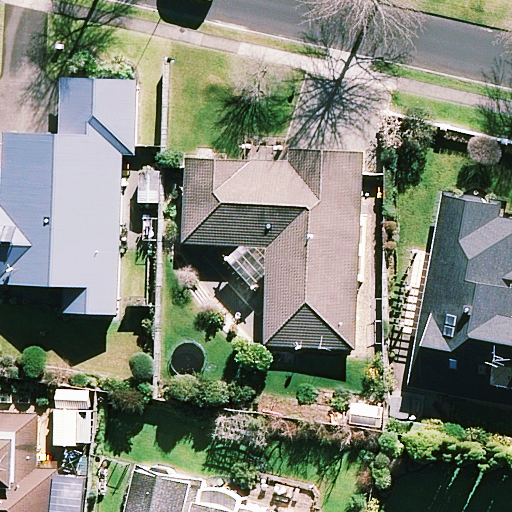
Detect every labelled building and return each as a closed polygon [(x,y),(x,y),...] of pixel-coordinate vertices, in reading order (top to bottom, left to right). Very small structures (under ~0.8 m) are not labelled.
[(145,77),(71,74),(69,128),(11,126),(9,157),(4,156),(3,182),(0,255),(0,275),(72,278),(71,305),(124,307),(130,147),(142,147),(145,77)] [(276,341),(364,343),(369,174),(387,175),(388,144),(389,84),(296,82),(294,157),(194,154),(191,237),(279,240),(276,341)] [(511,216),(504,215),(507,198),(449,189),(419,386),(511,399),(511,216)] [(0,511),(89,511),(90,464),(45,464),(46,408),(0,407),(0,511)] [(308,511),(288,507),(296,475),(268,468),(262,491),(202,477),(204,470),(150,457),(136,511),(308,511)]
